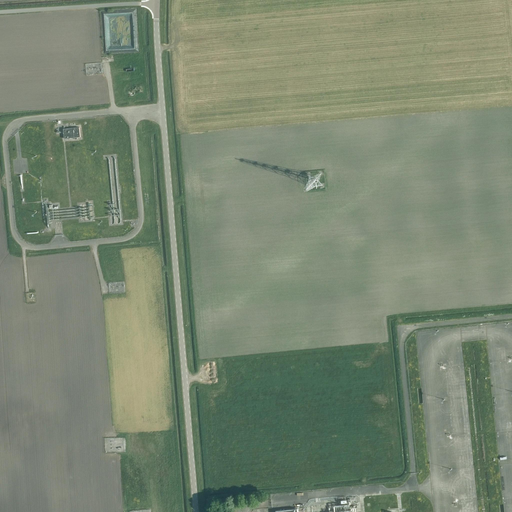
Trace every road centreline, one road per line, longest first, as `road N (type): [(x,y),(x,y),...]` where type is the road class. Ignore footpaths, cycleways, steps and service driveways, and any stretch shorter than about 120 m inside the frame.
road 1 (tertiary): [(195,511),(156,3)]
road 2 (unclassified): [(156,3),(0,12)]
